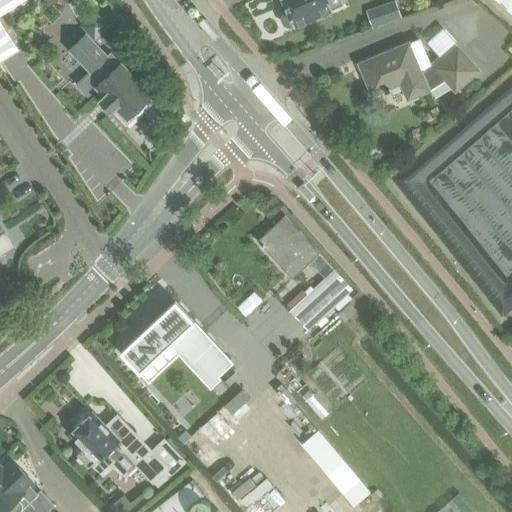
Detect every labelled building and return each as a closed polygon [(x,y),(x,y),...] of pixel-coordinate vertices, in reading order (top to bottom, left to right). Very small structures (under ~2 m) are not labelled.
[(0,0),(0,61),(18,50),(0,21),(0,14),(22,0),(0,0)] [(282,0),(287,12),(283,14),(281,18),(284,24),(288,26),(293,24),(294,26),(343,4),(341,0),(282,0)] [(511,0),(498,0),(511,12),(511,0)] [(363,13),(368,27),(395,17),(390,3),(363,13)] [(111,9),(101,18),(109,26),(117,18),(111,10),(111,9)] [(95,11),(81,25),(94,40),(109,26),(101,18),(95,11)] [(406,99),(426,90),(430,89),(435,99),(450,89),(452,92),(476,70),(440,30),(426,42),(438,56),(418,72),(406,43),(363,61),(367,72),(362,74),(371,94),(399,82),(406,99)] [(85,35),(69,50),(89,70),(75,83),(89,97),(97,89),(104,95),(99,100),(110,111),(115,106),(116,108),(113,111),(127,125),(140,111),(137,108),(140,105),(144,106),(150,100),(149,96),(151,94),(119,62),(120,61),(110,52),(106,56),(85,35)] [(291,277),(301,268),(318,252),(310,244),(283,215),(256,240),(291,277)] [(0,253),(11,246),(0,228),(0,253)] [(305,329),(350,289),(332,269),(287,309),(305,329)] [(254,291),(237,306),(245,315),(262,300),(254,291)] [(183,350),(214,384),(220,378),(218,376),(199,355),(203,351),(214,341),(175,300),(120,351),(139,372),(174,340),(183,350)] [(342,321),(357,308),(351,301),(336,314),(342,321)] [(92,461),(102,472),(114,461),(122,470),(133,459),(159,488),(188,461),(165,437),(150,450),(118,415),(106,427),(92,413),(89,415),(84,413),(78,419),(80,424),(70,433),(83,446),(76,453),(88,466),(92,461)] [(185,430),(178,437),(184,443),(190,438),(192,436),(185,430)] [(0,511),(5,508),(9,511),(16,511),(19,510),(20,511),(42,511),(53,502),(39,488),(36,491),(28,483),(31,480),(11,459),(2,467),(0,465),(0,511)] [(147,511),(210,511),(216,508),(191,478),(172,492),(147,511)] [(124,494),(110,505),(115,511),(134,511),(137,510),(130,502),(124,494)] [(437,511),(474,511),(459,494),(437,511)]
